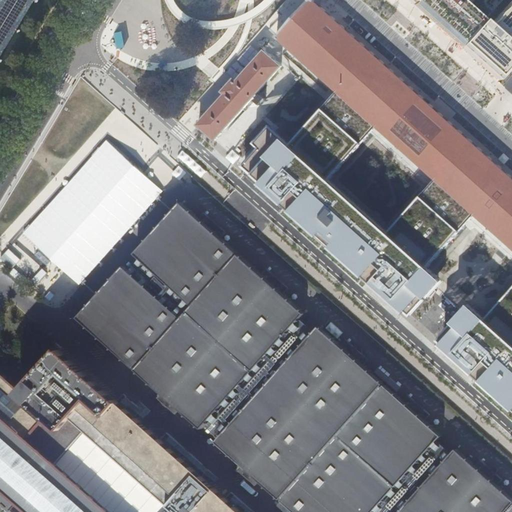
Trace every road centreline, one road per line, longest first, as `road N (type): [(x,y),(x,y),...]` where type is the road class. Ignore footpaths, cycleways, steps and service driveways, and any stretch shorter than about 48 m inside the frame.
road 1 (residential): [(511,428),(84,48)]
road 2 (residential): [(511,147),(346,0)]
road 3 (primary): [(84,48),(0,185)]
